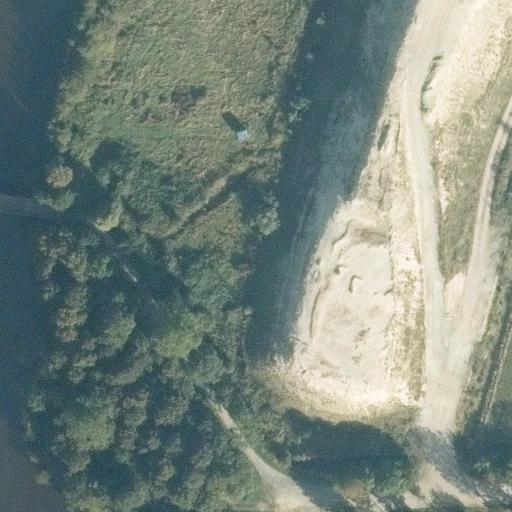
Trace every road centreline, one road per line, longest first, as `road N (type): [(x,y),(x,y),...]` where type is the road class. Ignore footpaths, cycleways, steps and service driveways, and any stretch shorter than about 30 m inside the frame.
road 1 (track): [(511,488),(321,497),(295,490),(238,440),(187,345),(115,244),(55,204)]
road 2 (primary): [(467,0),(416,140),(320,511)]
